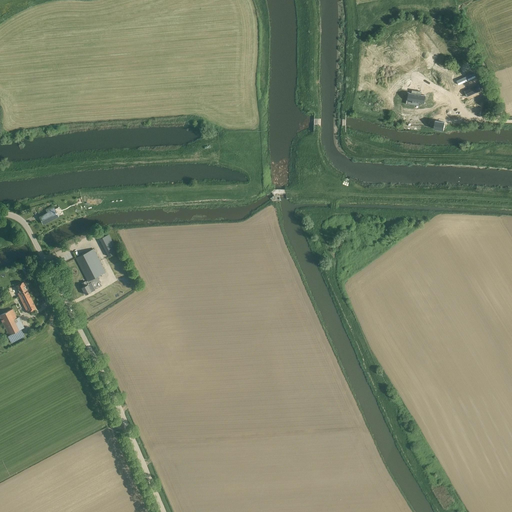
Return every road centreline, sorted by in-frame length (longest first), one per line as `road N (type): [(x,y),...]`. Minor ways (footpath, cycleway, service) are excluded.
road 1 (track): [(8,214),(77,196),(253,184),(511,199)]
road 2 (unclassified): [(163,511),(106,376),(26,226),(0,214)]
road 3 (track): [(511,153),(371,148),(344,138),(341,127)]
